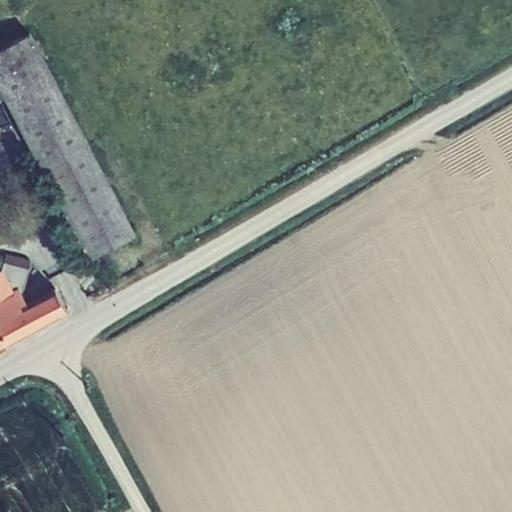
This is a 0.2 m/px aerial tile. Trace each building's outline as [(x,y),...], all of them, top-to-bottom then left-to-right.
[(32,31),(0,47),(0,86),(90,258),(136,233),(32,31)] [(0,216),(13,211),(0,182),(0,216)] [(6,253),(3,267),(14,287),(14,288),(21,290),(24,290),(31,264),(29,263),(30,259),(6,253)] [(0,347),(68,311),(57,288),(28,303),(22,306),(13,289),(14,288),(14,287),(3,267),(0,268),(0,347)] [(19,285),(14,287),(14,288),(13,289),(22,306),(28,303),(21,290),(19,285)]
